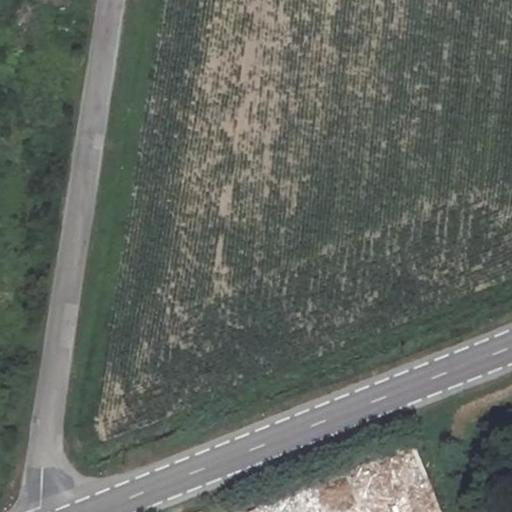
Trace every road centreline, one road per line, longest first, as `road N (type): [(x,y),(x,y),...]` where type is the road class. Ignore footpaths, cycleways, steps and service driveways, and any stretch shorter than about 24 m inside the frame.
road 1 (tertiary): [(41,511),(41,467),(112,0)]
road 2 (secondary): [(91,511),(511,345)]
